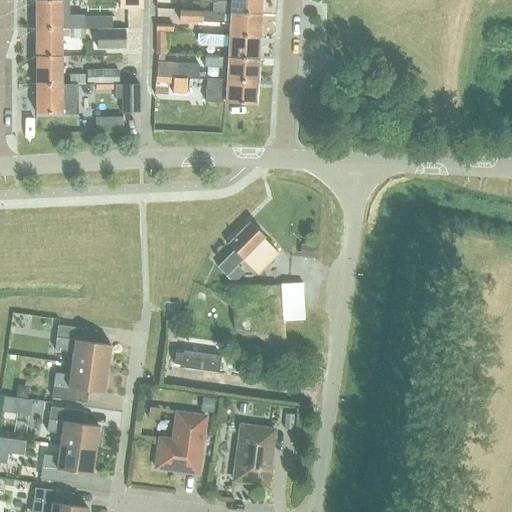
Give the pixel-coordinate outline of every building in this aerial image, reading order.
[(34,0),(35,29),(61,28),(69,28),(82,28),(82,15),(67,15),(66,0),(34,0)] [(141,0),(119,0),(120,10),(142,9),(141,0)] [(192,0),(193,3),(214,4),(214,2),(230,3),(229,13),(260,15),(261,0),(192,0)] [(179,11),(178,21),(201,22),(201,12),(179,11)] [(202,12),(201,22),(229,24),(228,36),(259,37),(260,15),(229,13),(202,12)] [(155,31),(172,32),(172,24),(155,23),(155,31)] [(61,28),(35,29),(35,57),(61,57),(61,28)] [(83,36),(83,28),(82,28),(69,28),(69,37),(83,36)] [(96,49),(123,49),(123,30),(96,30),(96,49)] [(154,54),(167,55),(168,33),(154,32),(154,54)] [(197,34),(196,40),(199,44),(202,45),(205,45),(220,46),(228,46),(227,58),(258,60),(259,37),(228,36),(220,35),(197,34)] [(61,57),(35,57),(35,84),(61,84),(61,57)] [(204,57),(203,67),(218,68),(226,69),(226,80),(257,82),(258,60),(227,58),(219,58),(204,57)] [(157,63),(156,76),(176,77),(177,77),(186,78),(197,79),(198,65),(175,64),(157,63)] [(86,82),(118,82),(118,70),(86,70),(86,82)] [(83,75),(70,75),(70,84),(83,84),(83,75)] [(177,77),(176,90),(186,90),(186,78),(177,77)] [(205,79),(204,102),(256,104),(257,82),(226,80),(205,79)] [(61,84),(35,84),(35,113),(61,113),(76,113),(76,84),(61,84)] [(120,84),(113,84),(113,98),(121,98),(121,113),(138,112),(138,84),(120,84)] [(233,251),(216,267),(226,276),(238,263),(242,260),(256,274),(275,254),(262,240),(265,237),(249,222),(226,244),(233,251)] [(300,245),(299,257),(313,259),(314,246),(300,245)] [(282,284),(283,321),(304,320),(302,283),(282,284)] [(71,364),(106,369),(110,345),(87,342),(89,329),(57,325),(54,350),(72,352),(71,364)] [(220,356),(182,351),(182,353),(174,353),(173,364),(180,365),(180,368),(218,373),(220,356)] [(106,369),(71,364),(69,375),(55,373),(51,398),(79,402),(80,389),(103,393),(106,369)] [(16,385),(15,397),(17,398),(26,399),(28,387),(16,385)] [(17,398),(14,413),(28,415),(30,400),(26,399),(17,398)] [(202,398),(200,411),(212,413),(214,399),(202,398)] [(240,403),(238,412),(246,413),(248,404),(240,403)] [(59,445),(95,450),(98,426),(76,423),(77,411),(50,407),(46,432),(61,434),(59,445)] [(185,472),(197,474),(205,417),(176,412),(172,440),(159,438),(154,468),(173,471),(173,468),(179,469),(178,473),(185,474),(185,472)] [(284,415),(283,428),(292,429),(293,416),(284,415)] [(240,425),(233,481),(264,485),(264,483),(267,480),(268,473),(266,470),(268,458),(270,459),(274,430),(240,425)] [(0,437),(0,463),(5,464),(7,452),(21,454),(23,441),(8,439),(0,437)] [(95,450),(59,445),(58,457),(43,454),(39,479),(67,483),(69,471),(91,474),(95,450)] [(86,511),(87,508),(64,505),(66,492),(34,488),(30,511),(86,511)]
